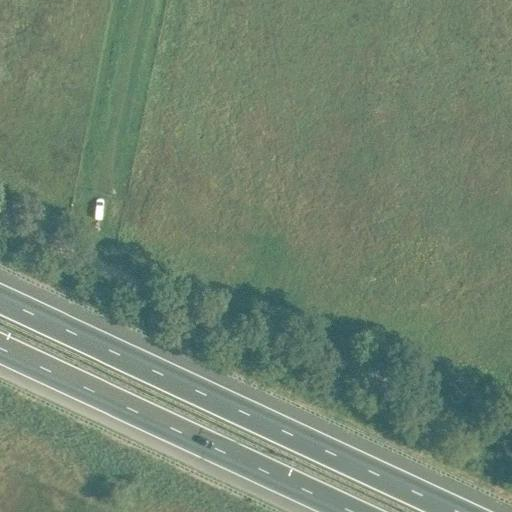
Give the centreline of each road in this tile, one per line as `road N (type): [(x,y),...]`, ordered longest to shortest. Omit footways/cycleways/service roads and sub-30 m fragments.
road 1 (track): [(511,458),(360,374),(285,366),(0,235)]
road 2 (motorway): [(464,511),(0,297)]
road 3 (motorway): [(0,348),(354,511)]
